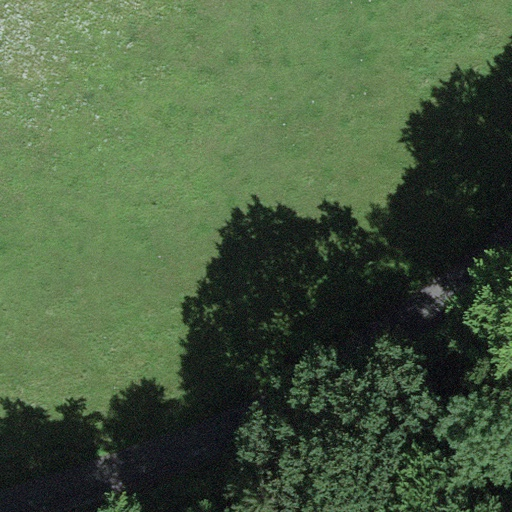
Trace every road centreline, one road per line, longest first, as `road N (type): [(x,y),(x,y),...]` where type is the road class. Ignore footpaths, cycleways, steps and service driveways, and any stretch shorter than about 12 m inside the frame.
road 1 (unclassified): [(511,236),(358,358),(292,398),(0,510)]
road 2 (track): [(511,467),(446,456),(292,398)]
